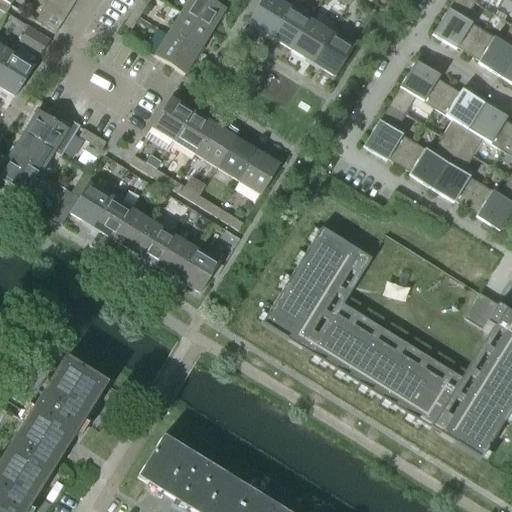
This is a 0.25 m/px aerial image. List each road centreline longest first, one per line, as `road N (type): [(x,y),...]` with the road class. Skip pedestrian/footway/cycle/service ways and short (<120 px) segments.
road 1 (residential): [(482,240),(348,160),(417,42)]
road 2 (residential): [(86,511),(195,341)]
road 3 (residential): [(129,105),(59,63),(98,0)]
